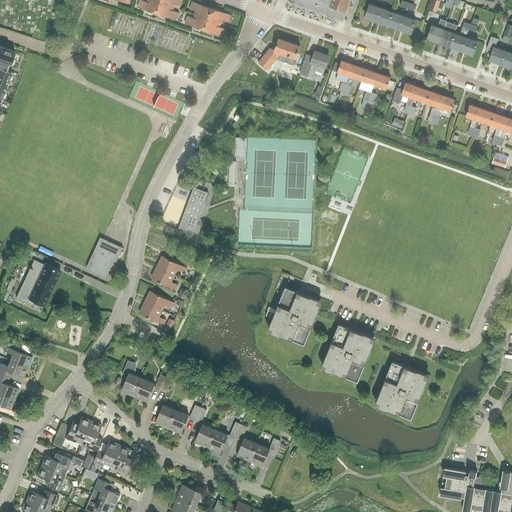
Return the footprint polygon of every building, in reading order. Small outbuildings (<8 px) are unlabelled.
[(160,3),(152,0),(146,0),(146,1),(142,0),(140,0),(138,7),(157,14),(160,3)] [(289,0),(289,1),(327,14),(326,17),(334,19),(335,17),(342,19),(349,0),(289,0)] [(437,10),(441,0),(439,0),(432,0),(430,8),(437,10)] [(208,19),(212,8),(193,2),(190,9),(196,11),(195,14),(208,19)] [(412,10),(413,11),(415,5),(409,2),(407,8),(412,10)] [(173,10),(174,7),(160,3),(157,14),(176,20),(178,12),(173,10)] [(377,22),(382,8),(370,4),(365,18),(377,22)] [(231,15),(212,8),(208,19),(221,24),(222,20),(228,22),(231,15)] [(388,26),(393,11),(382,8),(377,22),(388,26)] [(411,33),(416,19),(409,17),(412,10),(407,8),(404,15),(399,29),(411,33)] [(399,29),(404,15),(393,11),(388,26),(399,29)] [(185,23),(204,30),(208,19),(195,14),(194,18),(188,16),(185,23)] [(208,19),(204,30),(223,37),(226,29),(220,27),(221,24),(208,19)] [(432,25),(428,39),(440,43),(444,29),(447,22),(440,20),(438,27),(432,25)] [(444,29),(440,43),(450,47),(455,33),(457,26),(447,22),(444,29)] [(478,26),(471,24),(469,30),(476,32),(478,26)] [(469,30),(464,28),(461,35),(455,33),(450,47),(462,51),(467,37),(468,34),(469,30)] [(58,46),(61,37),(56,35),(52,44),(58,46)] [(467,37),(462,51),(473,55),(478,41),(467,37)] [(501,65),(506,50),(496,47),(498,39),(491,37),(487,50),(493,51),(490,61),(501,65)] [(268,69),(277,59),(294,64),(296,58),(300,46),(279,39),(275,49),(271,48),(259,62),(268,69)] [(0,109),(0,108),(0,107),(0,101),(11,71),(7,69),(9,63),(10,64),(15,51),(0,45),(0,109)] [(511,68),(511,52),(506,50),(501,65),(511,68)] [(300,73),(308,76),(311,68),(323,72),(325,68),(329,56),(315,51),(310,65),(304,63),(300,73)] [(350,76),(354,64),(341,60),(337,72),(350,76)] [(348,83),(345,92),(350,94),(352,86),(353,87),(356,78),(362,80),(366,69),(354,64),(350,76),(348,83)] [(374,85),(378,73),(366,69),(362,80),(374,85)] [(391,77),(378,73),(374,85),(387,89),(389,80),(391,77)] [(389,80),(387,89),(394,91),(397,83),(389,80)] [(418,87),(406,82),(403,89),(397,87),(393,101),(400,103),(403,95),(409,97),(407,104),(404,112),(409,114),(412,106),(414,99),(414,98),(418,87)] [(319,85),(316,93),(321,95),(324,87),(319,85)] [(426,103),(430,91),(418,87),(414,99),(426,103)] [(369,101),(372,92),(367,90),(364,99),(369,101)] [(442,95),(430,91),(426,103),(438,107),(442,95)] [(377,94),(372,92),(369,101),(374,102),(377,94)] [(455,99),(442,95),(438,107),(451,111),(455,99)] [(466,116),(478,120),(482,109),(470,104),(466,116)] [(482,109),(478,120),(490,125),(494,113),(482,109)] [(428,121),(433,122),(436,114),(431,112),(428,121)] [(246,118),(238,113),(234,118),(242,124),(246,118)] [(494,113),(490,125),(503,129),(507,117),(494,113)] [(436,114),(433,122),(438,124),(441,116),(436,114)] [(511,118),(507,117),(503,129),(511,132),(511,118)] [(395,118),(393,125),(402,128),(405,121),(395,118)] [(468,134),(473,136),(476,128),(471,126),(468,134)] [(476,128),(473,136),(478,138),(481,129),(476,128)] [(500,136),(497,144),(502,146),(505,138),(500,136)] [(505,168),(509,157),(496,152),(492,163),(505,168)] [(194,186),(178,227),(193,232),(197,223),(208,191),(203,189),(194,186)] [(123,248),(100,238),(87,268),(109,278),(123,248)] [(157,267),(174,275),(177,269),(184,272),(186,268),(162,256),(157,267)] [(45,265),(34,260),(30,268),(29,267),(29,268),(31,270),(25,284),(23,283),(16,297),(34,306),(36,302),(44,306),(60,270),(46,263),(45,265)] [(202,268),(195,265),(192,270),(199,273),(202,268)] [(171,282),(174,275),(157,267),(151,278),(176,290),(178,285),(171,282)] [(10,280),(5,277),(1,283),(6,286),(10,280)] [(283,279),(282,285),(289,287),(290,281),(283,279)] [(310,296),(286,286),(270,325),(275,327),(273,332),(305,344),(320,306),(322,301),(310,296)] [(182,288),(178,296),(184,299),(188,291),(182,288)] [(145,302),(162,310),(165,304),(172,307),(174,302),(150,291),(145,302)] [(159,316),(162,310),(145,302),(139,313),(164,325),(166,320),(159,316)] [(175,321),(170,319),(166,327),(171,329),(175,321)] [(363,333),(339,323),(323,362),(328,364),(327,369),(358,382),(374,343),(376,338),(364,333),(363,333)] [(13,354),(10,360),(27,367),(32,357),(5,346),(3,350),(13,354)] [(152,354),(147,352),(143,361),(149,363),(152,354)] [(1,363),(0,365),(0,374),(9,378),(11,373),(23,377),(27,367),(10,360),(8,366),(1,363)] [(134,397),(142,378),(130,373),(134,363),(128,360),(122,374),(128,377),(122,391),(134,397)] [(417,371),(393,361),(377,399),(382,401),(380,405),(412,418),(427,380),(429,375),(417,370),(417,371)] [(0,392),(14,399),(19,389),(7,384),(9,378),(0,374),(0,392)] [(161,390),(166,377),(161,374),(155,388),(161,390)] [(172,379),(166,377),(161,390),(166,393),(172,379)] [(155,383),(142,378),(134,397),(147,402),(155,383)] [(14,399),(0,392),(0,405),(10,409),(14,399)] [(225,399),(217,395),(213,403),(221,407),(225,399)] [(156,423),(168,429),(176,410),(164,404),(156,423)] [(195,421),(201,407),(195,405),(189,418),(195,421)] [(207,409),(201,407),(195,421),(201,423),(207,409)] [(248,408),(244,407),(240,416),(244,418),(248,408)] [(176,410),(168,429),(181,434),(189,415),(176,410)] [(81,444),(84,438),(91,421),(81,416),(76,428),(70,426),(65,438),(75,442),(81,444)] [(97,451),(98,450),(102,439),(96,437),(101,425),(91,421),(84,438),(90,440),(87,447),(97,451)] [(284,421),(282,430),(293,432),(295,424),(284,421)] [(236,438),(242,424),(236,422),(230,436),(236,438)] [(195,443),(208,448),(216,429),(203,424),(195,443)] [(247,427),(242,424),(236,438),(241,441),(247,427)] [(216,429),(208,448),(220,453),(228,435),(216,429)] [(237,456),(250,462),(258,443),(245,437),(237,456)] [(258,443),(250,462),(262,467),(268,452),(274,454),(280,440),(274,438),(270,448),(258,443)] [(104,452),(98,450),(97,451),(93,462),(103,466),(104,464),(110,467),(119,445),(109,440),(104,452)] [(119,445),(110,467),(115,469),(115,471),(125,475),(130,463),(124,461),(129,449),(119,445)] [(46,455),(41,465),(65,475),(70,462),(81,467),(84,461),(73,456),(72,459),(60,454),(57,460),(46,455)] [(85,459),(82,466),(89,469),(92,461),(85,459)] [(65,475),(41,465),(37,475),(49,480),(46,486),(58,491),(65,475)] [(469,472),(445,468),(440,495),(461,499),(461,497),(465,497),(462,510),(476,511),(511,511),(511,472),(511,473),(511,472),(503,470),(500,487),(502,487),(501,491),(486,489),(482,489),(485,477),(476,476),(477,471),(469,470),(469,472)] [(92,494),(98,497),(115,504),(120,494),(108,489),(110,483),(112,479),(98,474),(96,477),(98,478),(94,488),(92,494)] [(144,479),(139,477),(135,487),(140,489),(144,479)] [(176,497),(195,505),(201,493),(182,485),(176,497)] [(26,501),(50,511),(57,495),(45,490),(42,495),(31,490),(26,501)] [(112,511),(115,504),(98,497),(96,502),(89,500),(85,510),(90,511),(98,511),(99,509),(106,511),(112,511)] [(176,511),(192,511),(195,505),(176,497),(171,510),(176,511)] [(219,511),(223,502),(218,500),(212,511),(219,511)] [(49,511),(50,511),(26,501),(22,511),(25,511),(49,511)] [(261,511),(251,507),(251,508),(237,502),(236,506),(229,503),(225,511),(261,511)]
